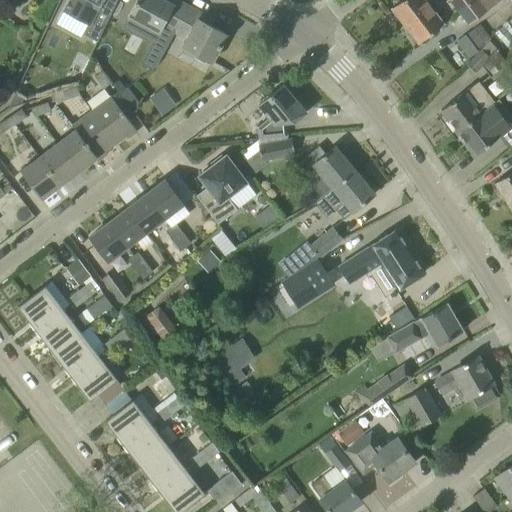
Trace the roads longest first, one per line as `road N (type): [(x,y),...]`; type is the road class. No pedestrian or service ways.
road 1 (residential): [(0,267),(307,32)]
road 2 (residential): [(511,314),(394,128),(307,32)]
road 3 (residential): [(120,511),(0,354)]
road 4 (residential): [(409,511),(511,437)]
